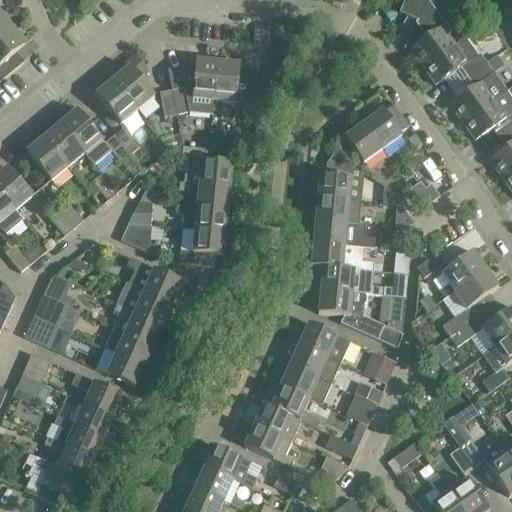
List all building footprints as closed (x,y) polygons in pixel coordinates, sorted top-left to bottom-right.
[(416,26),(426,39),(410,51),(423,69),(454,46),(446,36),(450,32),(427,0),(426,0),(413,0),(411,7),(404,4),(399,14),(418,22),(416,26)] [(0,38),(13,28),(0,12),(0,38)] [(0,82),(23,64),(15,54),(27,45),(13,28),(0,38),(0,82)] [(463,39),(454,46),(423,69),(436,87),(460,69),(467,79),(487,65),(479,55),(476,57),(463,39)] [(112,82),(137,112),(154,97),(139,80),(148,73),(135,57),(122,67),(125,72),(112,82)] [(213,112),(214,103),(217,64),(195,62),(195,66),(166,64),(171,92),(176,117),(189,114),(188,112),(190,111),(190,110),(213,112)] [(235,105),(236,97),(239,67),(217,64),(214,103),(235,105)] [(494,75),(487,65),(467,79),(474,89),(449,106),(462,124),(506,93),(494,75)] [(120,126),(137,112),(112,82),(95,96),(120,126)] [(176,117),(171,92),(159,94),(164,119),(176,117)] [(500,124),(507,134),(511,130),(511,100),(506,93),(462,124),(475,142),(500,124)] [(243,122),(256,124),(259,98),(246,97),(243,122)] [(371,121),(363,126),(381,152),(401,138),(399,135),(409,129),(394,108),(384,115),(382,112),(381,113),(379,109),(368,117),(371,121)] [(60,126),(84,155),(94,167),(110,153),(119,165),(129,157),(113,137),(104,145),(77,112),(60,126)] [(84,155),(60,126),(43,140),(67,169),(84,155)] [(363,126),(344,140),(362,165),(381,152),(363,126)] [(113,137),(129,157),(139,149),(123,129),(113,137)] [(502,179),(511,171),(511,130),(507,134),(511,141),(511,144),(489,161),(502,179)] [(175,134),(163,139),(168,151),(180,146),(175,134)] [(422,147),(415,137),(408,142),(415,152),(422,147)] [(67,169),(43,140),(26,154),(50,183),(67,169)] [(198,186),(230,189),(232,166),(224,165),(225,153),(182,149),(182,157),(193,158),(201,163),(200,169),(196,168),(184,177),(183,185),(191,185),(198,186)] [(319,176),(317,199),(348,203),(351,171),(333,157),(326,166),(325,177),(319,176)] [(7,169),(0,174),(0,195),(14,212),(32,198),(7,169)] [(511,171),(502,179),(511,193),(511,171)] [(107,203),(117,195),(101,175),(91,184),(107,203)] [(190,194),(191,185),(183,185),(179,184),(178,193),(190,194)] [(423,210),(439,198),(430,186),(424,191),(419,184),(409,191),(423,210)] [(198,186),(196,209),(227,212),(230,189),(198,186)] [(386,191),(385,206),(401,208),(402,201),(386,191)] [(22,222),(14,212),(0,195),(0,229),(5,236),(22,222)] [(317,199),(315,222),(346,225),(353,226),(358,227),(360,204),(348,203),(317,199)] [(73,231),(83,222),(67,203),(57,211),(73,231)] [(152,206),(138,204),(133,215),(151,217),(152,206)] [(227,212),(196,209),(176,207),(175,214),(182,217),(181,230),(194,231),(225,234),(227,212)] [(402,208),(396,208),(395,230),(403,231),(412,231),(413,224),(402,208)] [(64,238),(73,231),(57,211),(48,219),(64,238)] [(315,222),(313,245),(363,250),(374,251),(375,241),(364,240),(365,227),(358,227),(353,226),(346,225),(315,222)] [(120,243),(149,256),(151,228),(127,226),(120,243)] [(223,258),(225,234),(194,231),(181,230),(182,231),(179,266),(214,269),(216,257),(223,258)] [(94,245),(86,252),(101,259),(105,250),(94,245)] [(363,250),(313,245),(310,269),(322,270),(322,269),(342,271),(342,270),(353,272),(373,273),(373,265),(362,264),(363,250)] [(20,275),(30,266),(14,247),(4,255),(20,275)] [(396,253),(395,264),(409,265),(410,254),(396,253)] [(439,293),(444,300),(485,271),(472,253),(441,275),(449,286),(439,293)] [(436,255),(416,269),(423,280),(444,265),(436,255)] [(133,273),(128,285),(172,305),(182,284),(129,260),(125,269),(133,273)] [(80,273),(84,266),(74,261),(67,267),(80,273)] [(322,270),(320,292),(365,296),(382,298),(383,289),(371,288),(371,284),(373,273),(353,272),(342,270),(342,271),(322,269),(322,270)] [(469,324),(462,314),(466,311),(467,312),(497,290),(485,271),(444,300),(442,301),(455,319),(442,328),(449,339),(469,324)] [(48,285),(43,297),(68,308),(71,300),(66,298),(68,294),(72,286),(54,278),(50,281),(48,285)] [(0,313),(7,317),(15,300),(2,285),(0,290),(0,313)] [(163,326),(172,305),(128,285),(126,285),(116,306),(117,306),(163,326)] [(363,308),(365,296),(320,292),(318,315),(343,318),(340,325),(397,351),(401,341),(402,337),(362,321),(363,308)] [(43,297),(33,318),(58,329),(68,308),(43,297)] [(153,347),(163,326),(117,306),(114,314),(119,316),(117,320),(129,325),(125,334),(153,347)] [(482,357),(511,335),(511,309),(486,327),(479,317),(469,324),(449,339),(456,349),(470,339),(482,357)] [(24,340),(49,351),(58,329),(33,318),(24,340)] [(350,344),(308,325),(298,347),(340,365),(350,344)] [(104,350),(115,355),(144,368),(153,347),(125,334),(114,329),(104,350)] [(511,336),(482,357),(483,357),(495,375),(502,369),(503,370),(511,363),(511,336)] [(298,347),(289,368),(331,386),(340,365),(298,347)] [(395,364),(392,363),(373,354),(369,365),(391,375),(395,364)] [(115,355),(106,377),(134,389),(144,368),(115,355)] [(21,378),(41,387),(51,365),(31,356),(21,378)] [(331,386),(289,368),(280,388),(308,401),(322,407),(331,386)] [(489,395),(509,380),(503,370),(502,369),(495,375),(481,384),(489,395)] [(122,397),(93,384),(75,376),(71,387),(88,395),(84,406),(112,419),(122,397)] [(361,385),(355,397),(376,406),(382,395),(361,385)] [(302,415),(308,401),(280,388),(270,409),(298,422),(298,423),(300,423),(316,431),(320,423),(302,415)] [(34,398),(16,390),(12,398),(30,407),(34,398)] [(376,407),(354,397),(345,418),(359,424),(367,428),(376,407)] [(84,406),(74,426),(103,440),(112,419),(84,406)] [(291,444),(300,423),(298,423),(298,422),(270,409),(263,406),(253,427),(291,444)] [(454,417),(442,426),(459,450),(470,442),(471,442),(464,432),(454,417)] [(74,426),(74,427),(57,419),(53,426),(61,430),(55,443),(94,460),(103,440),(74,426)] [(355,435),(354,436),(362,439),(367,428),(359,424),(355,435)] [(291,444),(253,427),(244,449),(290,469),(294,462),(285,458),(291,444)] [(357,449),(330,437),(325,449),(352,461),(357,449)] [(49,465),(56,468),(84,482),(94,460),(55,443),(47,439),(44,447),(52,451),(46,464),(49,465)] [(470,442),(459,450),(474,470),(483,463),(484,463),(470,442)] [(496,443),(479,455),(484,463),(483,463),(508,498),(511,495),(511,465),(504,454),(496,443)] [(422,456),(414,445),(394,460),(401,470),(422,456)] [(203,470),(232,482),(252,491),(257,481),(246,476),(251,465),(213,448),(203,470)] [(474,470),(459,450),(449,457),(464,478),(474,470)] [(321,483),(329,487),(339,478),(344,468),(348,470),(325,459),(320,471),(326,474),(321,483)] [(38,460),(34,468),(45,473),(49,465),(46,464),(38,460)] [(41,485),(35,498),(59,509),(64,498),(75,503),(84,482),(56,468),(47,488),(41,485)] [(203,470),(194,490),(223,503),(232,482),(203,470)] [(432,491),(424,497),(434,511),(462,511),(449,494),(436,476),(426,483),(432,491)] [(291,497),(296,485),(278,477),(273,488),(291,497)] [(467,481),(449,494),(462,511),(488,511),(489,511),(467,481)] [(185,511),(186,511),(218,511),(223,503),(194,490),(185,511)] [(233,499),(229,506),(240,511),(244,504),(233,499)] [(341,508),(343,511),(358,511),(351,501),(341,508)]
